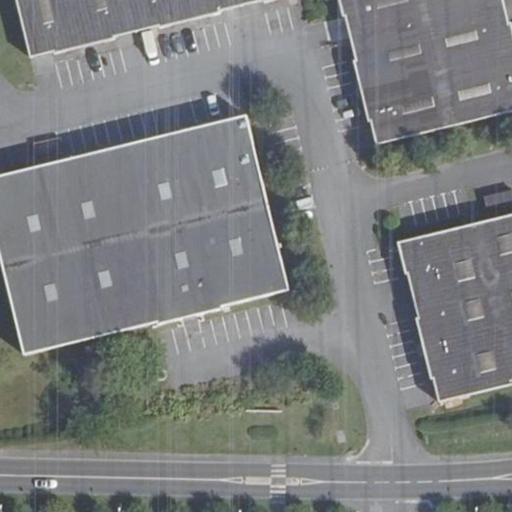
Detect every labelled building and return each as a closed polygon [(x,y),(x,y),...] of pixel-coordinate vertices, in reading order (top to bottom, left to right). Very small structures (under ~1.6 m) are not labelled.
[(17,0),(32,59),(56,53),(57,57),(117,41),(117,38),(159,28),(160,31),(222,16),(222,13),(267,1),(267,5),(287,0),(17,0)] [(339,0),(344,18),(348,17),(358,60),(356,61),(370,121),(373,121),(379,145),(511,112),(511,19),(507,0),(339,0)] [(293,291),(250,116),(0,177),(0,236),(28,356),(158,324),(160,328),(226,311),(226,307),(293,291)] [(511,202),(511,190),(488,197),(491,208),(511,202)] [(511,215),(400,244),(407,275),(410,275),(421,318),(418,318),(433,381),(437,380),(442,402),(511,385),(511,215)]
